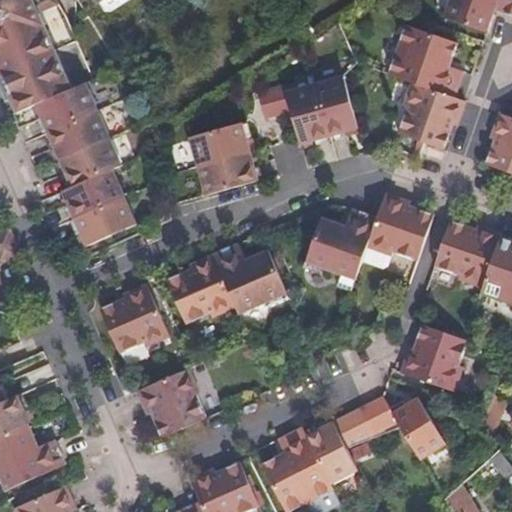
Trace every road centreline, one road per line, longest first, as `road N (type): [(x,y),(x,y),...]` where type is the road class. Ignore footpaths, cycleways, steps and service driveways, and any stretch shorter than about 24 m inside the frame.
road 1 (residential): [(153,474),(367,383),(398,352),(456,188)]
road 2 (residential): [(456,188),(395,171),(335,175),(66,289)]
road 3 (residential): [(153,474),(66,289)]
road 4 (residential): [(66,289),(0,133)]
road 5 (residential): [(456,188),(481,105),(506,62)]
